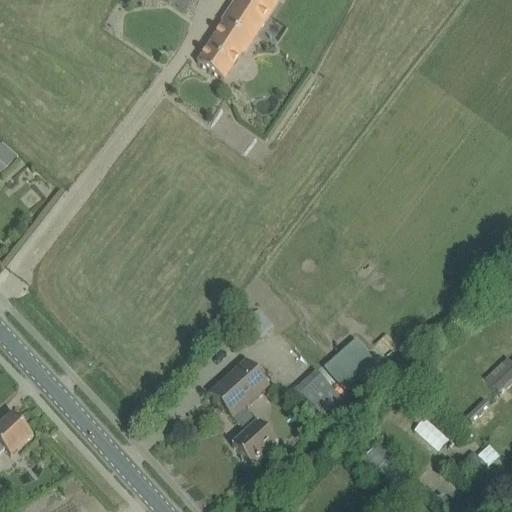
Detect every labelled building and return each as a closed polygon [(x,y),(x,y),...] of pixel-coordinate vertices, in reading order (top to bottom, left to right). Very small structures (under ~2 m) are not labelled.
[(224,82),(236,64),(255,34),(277,1),(274,0),(236,0),(195,63),(224,82)] [(294,0),(269,45),(321,74),(363,0),(294,0)] [(0,176),(16,159),(2,145),(0,147),(0,176)] [(363,347),(331,378),(350,398),(383,368),(363,347)] [(510,385),(511,386),(511,384),(511,361),(509,364),(506,360),(484,381),(498,396),(510,385)] [(422,387),(444,367),(438,361),(416,381),(422,387)] [(245,364),(225,383),(210,397),(246,435),(231,448),(251,470),(277,447),(243,409),(267,387),(245,364)] [(343,406),(314,374),(286,399),(304,421),(314,414),(323,424),(343,406)] [(472,425),(490,409),(484,403),(467,420),(472,425)] [(10,459),(17,452),(32,439),(11,416),(0,426),(0,455),(4,452),(10,459)] [(424,421),(414,432),(437,454),(448,442),(424,421)] [(496,451),(485,460),(495,474),(507,465),(496,451)] [(406,493),(417,476),(381,452),(370,469),(406,493)] [(473,454),(463,464),(482,484),(491,474),(473,454)] [(492,479),(486,485),(497,496),(503,491),(502,490),(495,482),(492,479)] [(455,511),(441,497),(432,505),(439,511),(455,511)]
